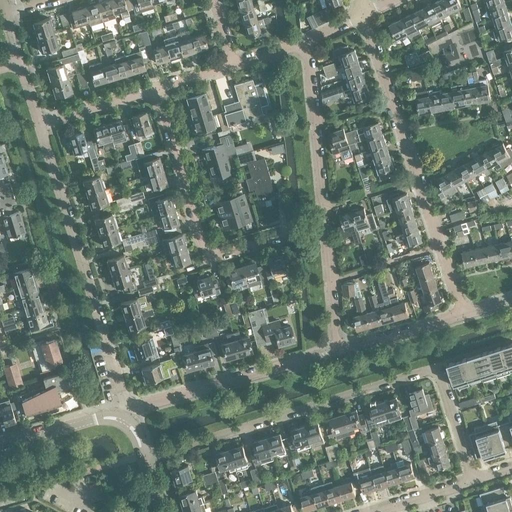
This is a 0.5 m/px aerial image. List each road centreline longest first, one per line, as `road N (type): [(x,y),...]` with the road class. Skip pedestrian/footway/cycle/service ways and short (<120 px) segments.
road 1 (residential): [(472,479),(436,367),(143,459)]
road 2 (residential): [(462,314),(364,12)]
road 3 (residential): [(325,223),(206,258),(155,88)]
road 4 (residential): [(127,409),(39,123)]
road 5 (residential): [(127,409),(337,352)]
road 6 (residential): [(325,223),(308,40)]
road 7 (residential): [(337,352),(462,314)]
road 8 (residential): [(337,352),(325,223)]
road 9 (tertiary): [(0,448),(104,417),(121,420)]
road 10 (residential): [(39,123),(155,88)]
